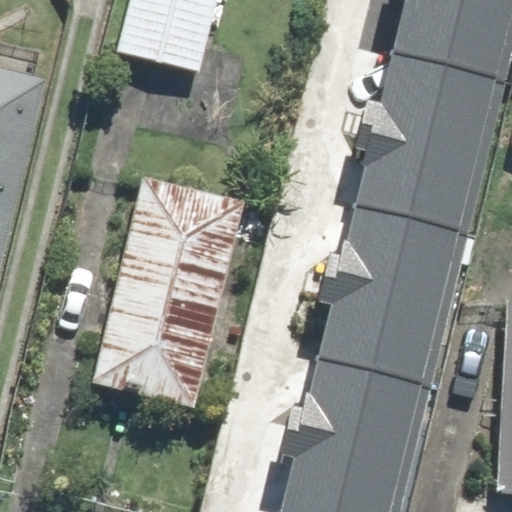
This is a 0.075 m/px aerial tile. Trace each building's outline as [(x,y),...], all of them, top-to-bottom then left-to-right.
[(123,0),(111,52),(197,72),(214,0),(123,0)] [(511,0),(389,0),(268,511),(401,511),(511,42),(511,0)] [(0,262),(1,260),(43,81),(0,70),(0,262)] [(141,179),(92,383),(194,407),(243,203),(141,179)] [(511,297),(506,298),(497,491),(511,491),(511,297)]
